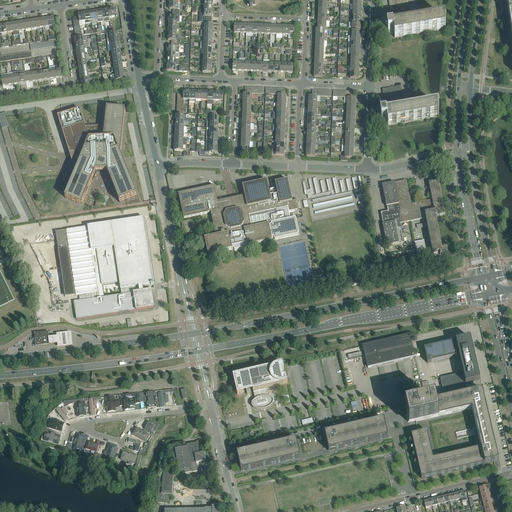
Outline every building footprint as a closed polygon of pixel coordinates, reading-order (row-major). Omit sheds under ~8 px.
[(178,4),(169,3),(169,9),(173,9),(172,13),(180,13),(180,10),(180,4),(178,4)] [(179,16),(180,13),(172,13),(172,16),(169,16),(169,22),(177,22),(177,23),(180,23),(180,16),(179,16)] [(438,16),(439,20),(437,20),(437,19),(397,26),(396,23),(396,26),(387,27),(388,34),(394,33),(395,38),(395,37),(403,36),(411,34),(411,35),(412,35),(412,34),(420,33),(420,34),(420,33),(428,32),(429,32),(428,32),(436,30),(437,31),(437,30),(445,29),(444,19),(439,20),(438,16)] [(177,40),(177,35),(168,34),(168,40),(171,40),(171,44),(178,44),(180,44),(180,40),(177,40)] [(179,48),(179,44),(178,44),(171,44),(171,47),(167,47),(167,53),(176,53),(179,54),(179,48)] [(223,93),(220,93),(220,92),(214,92),(213,101),(219,101),(219,100),(223,100),(223,93)] [(432,104),(431,104),(432,108),(430,108),(430,107),(405,111),(404,103),(403,103),(403,101),(385,105),(386,114),(380,115),(381,122),(387,121),(388,126),(388,125),(396,124),(397,124),(405,122),(405,123),(405,122),(413,121),(421,119),(421,120),(422,120),(422,119),(430,118),(430,119),(430,118),(438,117),(439,117),(437,107),(432,107),(432,104)] [(120,155),(125,110),(107,108),(105,126),(103,126),(85,126),(80,109),(57,116),(75,173),(65,198),(82,205),(96,172),(107,172),(119,203),(137,196),(120,155)] [(4,113),(0,114),(0,122),(2,129),(8,127),(4,113)] [(353,158),(353,152),(345,152),(345,156),(341,156),(341,161),(347,162),(347,158),(353,158)] [(276,240),(278,239),(298,235),(299,235),(299,234),(299,233),(296,220),(296,219),(295,219),(294,219),(291,220),(291,219),(289,212),(298,210),(296,199),(292,200),(287,180),(275,183),(277,193),(270,194),(267,181),(242,186),(244,196),(218,202),(214,186),(178,194),(184,218),(211,213),(216,236),(204,238),(208,255),(232,249),(233,249),(234,249),(234,250),(235,250),(246,248),(246,247),(246,246),(247,246),(272,241),(272,239),(273,238),(274,239),(275,240),(276,240)] [(411,204),(406,181),(406,180),(382,185),(387,211),(380,212),(383,224),(382,224),(384,233),(382,233),(382,235),(384,235),(386,246),(404,242),(400,224),(426,219),(433,254),(439,253),(440,255),(448,253),(447,248),(442,249),(435,217),(445,215),(438,184),(436,184),(436,182),(428,183),(432,200),(411,204)] [(151,290),(148,291),(148,285),(154,284),(144,218),(55,231),(58,250),(69,248),(76,296),(79,295),(80,301),(74,302),(77,320),(154,308),(151,290)] [(424,240),(414,242),(417,257),(427,255),(425,244),(424,240)] [(355,276),(343,279),(344,286),(356,284),(355,276)] [(321,287),(327,280),(324,277),(318,285),(321,287)] [(49,337),(49,336),(48,332),(48,331),(48,332),(35,333),(34,333),(34,334),(35,338),(34,338),(35,345),(35,346),(36,346),(50,344),(49,337)] [(56,337),(48,338),(49,345),(57,344),(58,348),(72,347),(70,333),(56,335),(56,337)] [(415,357),(410,335),(363,346),(368,368),(415,357)] [(470,338),(424,349),(427,363),(459,356),(461,364),(463,373),(440,378),(443,389),(480,381),(475,361),(470,338)] [(287,383),(286,377),(283,378),(281,371),(284,370),(283,365),(283,364),(249,372),(250,377),(240,379),(233,376),(234,383),(236,382),(237,388),(236,388),(237,395),(243,389),(246,388),(247,392),(250,391),(249,387),(252,387),(253,391),(255,399),(254,400),(253,401),(253,402),(252,402),(252,403),(252,404),(251,404),(251,405),(252,405),(252,406),(252,407),(253,407),(253,408),(254,408),(255,409),(257,409),(258,409),(259,410),(260,410),(261,410),(262,410),(263,409),(264,409),(265,409),(266,408),(267,408),(268,408),(269,407),(270,406),(271,405),(272,404),(273,404),(273,403),(273,402),(273,401),(273,400),(272,399),(272,398),(271,398),(270,397),(269,397),(268,397),(266,388),(288,383),(287,383)] [(402,399),(416,396),(413,381),(398,384),(402,399)] [(482,390),(405,408),(409,425),(439,418),(438,415),(472,407),(472,406),(473,406),(483,449),(481,449),(432,461),(426,435),(427,434),(427,431),(411,435),(421,479),(498,461),(482,390)] [(155,392),(146,393),(147,408),(156,407),(155,399),(157,398),(157,393),(155,393),(155,392)] [(127,395),(122,395),(123,398),(127,398),(131,397),(135,397),(136,404),(140,403),(140,397),(139,393),(131,394),(127,395)] [(163,393),(158,394),(160,408),(164,407),(164,404),(169,403),(168,396),(163,396),(163,393)] [(114,398),(106,399),(107,413),(116,412),(114,398)] [(129,399),(124,399),(125,411),(130,410),(130,408),(134,407),(133,401),(129,402),(129,399)] [(85,403),(76,404),(78,417),(86,416),(85,409),(86,409),(87,409),(87,408),(88,408),(87,405),(85,405),(85,403)] [(60,408),(56,411),(65,421),(68,419),(66,416),(67,415),(66,414),(68,413),(64,408),(61,410),(60,408)] [(51,420),(48,428),(60,432),(61,430),(62,431),(64,424),(59,422),(60,421),(59,420),(57,420),(56,420),(56,421),(51,420)] [(388,437),(384,420),(325,433),(328,450),(336,448),(336,449),(344,447),(344,446),(350,444),(351,446),(359,444),(358,443),(365,441),(365,443),(373,441),(373,439),(380,438),(380,439),(388,437)] [(149,422),(145,430),(151,434),(152,435),(154,433),(153,432),(156,426),(149,422)] [(137,428),(132,435),(146,443),(150,436),(147,434),(147,432),(145,431),(144,432),(137,428)] [(46,432),(44,441),(58,445),(60,438),(60,437),(46,432)] [(73,438),(71,442),(75,443),(73,449),(83,452),(88,437),(78,434),(76,439),(73,438)] [(130,439),(128,442),(134,444),(134,445),(136,446),(134,451),(138,452),(140,446),(141,446),(142,443),(130,439)] [(300,458),(296,440),(237,454),(241,470),(248,468),(248,470),(256,468),(256,466),(263,465),(263,466),(271,464),(271,463),(277,461),(278,463),(286,461),(285,459),(292,458),(292,459),(300,458)] [(99,446),(95,445),(95,443),(92,443),(92,444),(88,442),(85,450),(91,451),(90,455),(96,457),(99,446)] [(175,448),(178,470),(179,474),(197,471),(197,467),(206,465),(205,461),(204,452),(199,453),(198,442),(187,444),(187,446),(175,448)] [(149,445),(147,444),(145,443),(144,448),(141,447),(138,456),(141,457),(142,457),(142,455),(146,456),(149,445)] [(105,452),(104,455),(106,455),(105,459),(113,461),(117,446),(109,444),(107,452),(105,452)] [(123,452),(121,460),(129,462),(128,464),(131,465),(132,463),(135,464),(137,456),(123,452)] [(172,496),(173,479),(174,474),(163,473),(162,478),(159,478),(157,501),(156,501),(156,502),(157,502),(157,503),(168,504),(168,495),(172,496)] [(467,498),(466,491),(460,493),(461,499),(462,503),(468,501),(467,498)]
